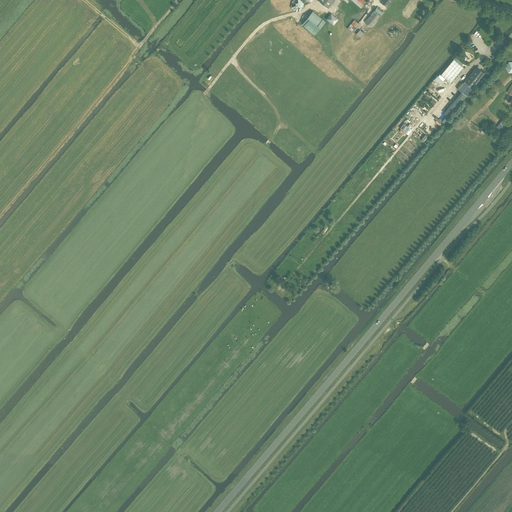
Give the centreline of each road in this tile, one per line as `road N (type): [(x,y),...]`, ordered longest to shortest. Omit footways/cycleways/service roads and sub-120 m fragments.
road 1 (track): [(232,58),(276,118),(249,216),(1,511)]
road 2 (track): [(340,0),(332,10),(269,20),(232,58),(201,98),(178,191),(0,402)]
road 3 (secondary): [(511,162),(217,511)]
road 4 (unknown): [(231,511),(511,185)]
road 5 (track): [(178,0),(0,213)]
